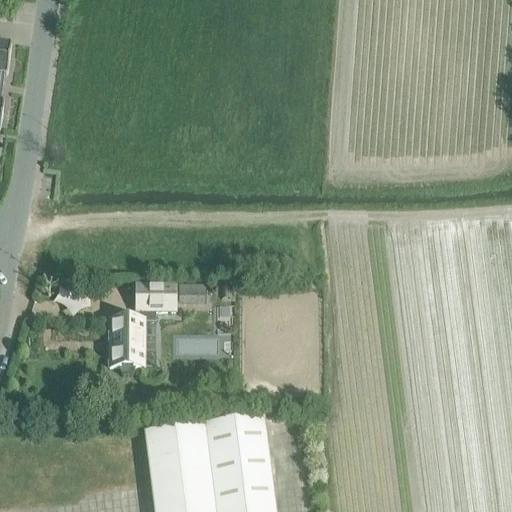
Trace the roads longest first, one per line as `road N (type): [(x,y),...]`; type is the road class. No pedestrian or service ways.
road 1 (track): [(394,215),(142,219),(14,231)]
road 2 (unclassified): [(10,256),(49,0)]
